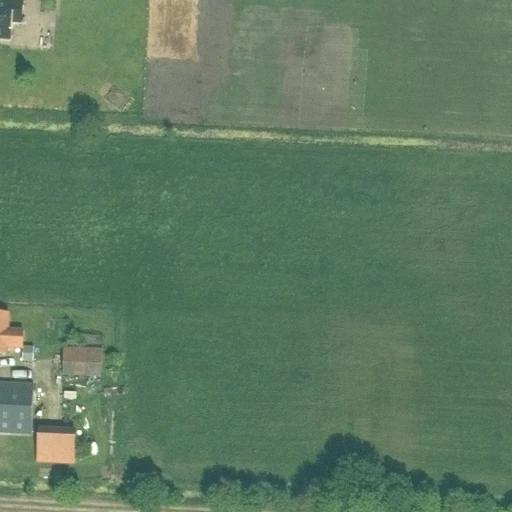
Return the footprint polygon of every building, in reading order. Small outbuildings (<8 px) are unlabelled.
[(21,26),(23,1),(0,0),(0,41),(10,42),(11,25),(21,26)] [(0,352),(26,353),(28,317),(0,316),(0,352)] [(67,347),(68,319),(46,319),(44,345),(67,347)] [(63,347),(62,374),(101,375),(102,349),(63,347)] [(0,434),(32,436),(34,386),(0,384),(0,434)] [(77,461),(75,424),(38,425),(39,463),(77,461)]
